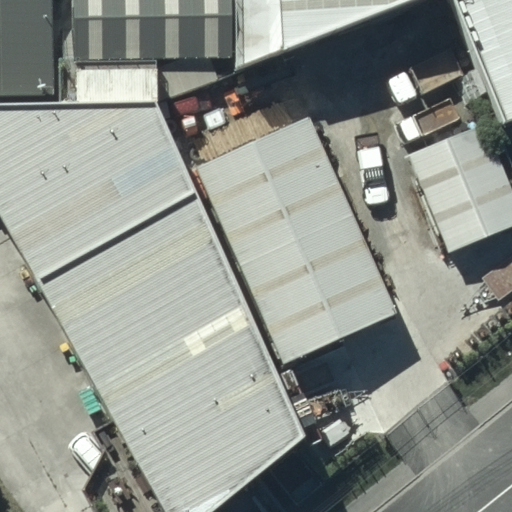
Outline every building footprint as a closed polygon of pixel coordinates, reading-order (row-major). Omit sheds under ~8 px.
[(0,0),(0,124),(71,120),(54,0),(0,0)] [(58,0),(59,16),(247,5),(246,0),(58,0)] [(511,0),(433,0),(457,75),(511,51),(511,0)] [(278,72),(172,117),(259,324),(366,280),(278,72)] [(236,511),(303,462),(142,112),(71,120),(0,124),(0,226),(159,511),(236,511)] [(414,163),(408,166),(448,262),(511,234),(511,192),(500,163),(481,171),(466,138),(448,145),(436,117),(401,131),(414,163)]
